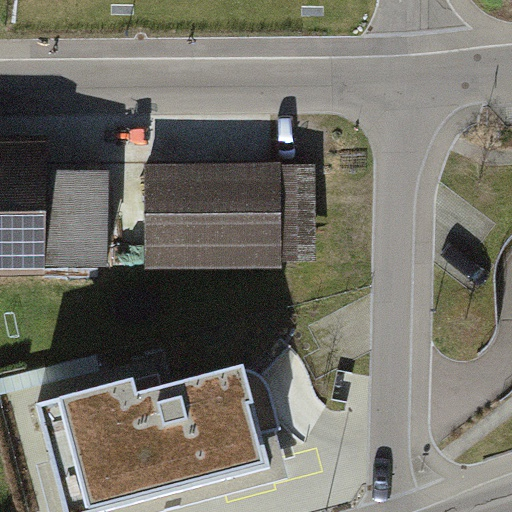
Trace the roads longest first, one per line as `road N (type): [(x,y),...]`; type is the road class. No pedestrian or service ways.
road 1 (residential): [(420,511),(409,423),(409,86)]
road 2 (residential): [(0,88),(409,86)]
